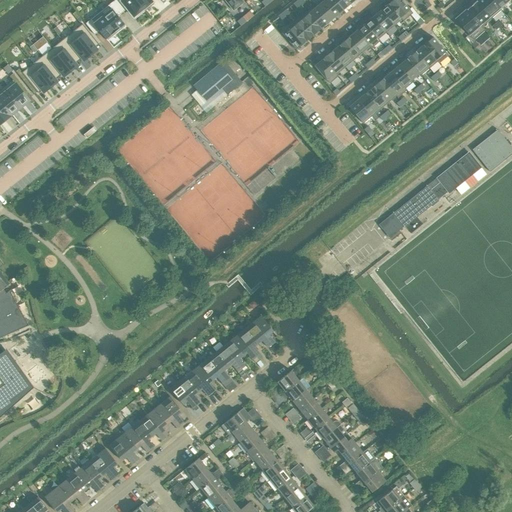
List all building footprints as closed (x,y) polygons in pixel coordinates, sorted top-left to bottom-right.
[(114,0),(113,1),(123,12),(127,9),(135,19),(145,11),(143,9),(135,0),(114,0)] [(135,0),(143,9),(145,11),(154,4),(150,0),(135,0)] [(224,0),(233,11),(240,6),(244,2),(241,0),(224,0)] [(320,0),(314,6),(330,24),(337,18),(323,1),(322,0),(320,0)] [(324,0),(323,1),(337,18),(344,12),(334,0),(324,0)] [(334,0),(344,12),(345,12),(352,6),(346,0),(334,0)] [(401,0),(392,0),(389,3),(402,19),(402,20),(403,21),(413,13),(401,0)] [(477,0),(477,1),(492,18),(495,15),(501,10),(499,8),(499,9),(491,0),(477,0)] [(491,0),(499,9),(499,8),(500,8),(509,0),(491,0)] [(113,1),(99,12),(117,34),(126,26),(118,16),(123,12),(113,1)] [(476,1),(467,9),(482,27),(482,26),(490,20),(491,19),(492,18),(477,1),(476,1)] [(402,19),(389,3),(381,10),(394,26),(402,20),(402,19)] [(314,6),(307,12),(322,31),(330,24),(314,6)] [(467,9),(455,19),(473,40),(485,30),(482,26),(482,27),(467,9)] [(373,17),(386,33),(394,26),(381,10),(373,17)] [(99,12),(85,24),(95,35),(99,31),(108,41),(117,34),(99,12)] [(307,12),(299,18),(315,37),(322,31),(307,12)] [(242,17),(237,21),(241,26),(246,21),(242,17)] [(378,39),(386,33),(373,17),(364,24),(378,40),(378,39)] [(299,18),(292,25),(308,43),(315,37),(299,18)] [(72,32),(90,55),(97,50),(95,48),(99,45),(82,24),(72,32)] [(378,40),(364,24),(357,30),(370,47),(371,49),(380,41),(378,39),(378,40)] [(284,31),(282,33),(298,51),(308,43),(292,25),(284,31)] [(348,38),(362,54),(370,47),(357,30),(348,38)] [(90,55),(72,32),(62,40),(79,61),(82,59),(83,60),(90,55)] [(424,44),(424,45),(438,61),(437,62),(439,64),(448,56),(433,37),(424,44)] [(340,45),(353,61),(362,54),(348,38),(340,45)] [(75,64),(79,61),(62,40),(52,48),(70,71),(77,66),(75,64)] [(331,52),(345,68),(353,61),(340,45),(331,52)] [(416,51),(415,51),(417,54),(429,68),(430,68),(437,62),(438,61),(424,45),(416,51)] [(70,71),(52,48),(42,56),(59,77),(62,74),(64,76),(70,71)] [(408,58),(407,58),(416,69),(419,73),(419,74),(421,76),(429,68),(417,54),(415,51),(408,58)] [(337,75),(345,68),(331,52),(323,59),(337,75)] [(59,77),(42,56),(32,64),(50,87),(57,82),(55,80),(59,77)] [(399,65),(412,80),(419,74),(419,73),(416,69),(407,58),(399,65)] [(338,76),(337,75),(323,59),(315,66),(330,83),(338,76)] [(50,87),(32,64),(22,72),(19,68),(16,71),(20,76),(22,73),(26,78),(30,83),(33,87),(37,92),(38,93),(42,90),(44,92),(50,87)] [(197,89),(206,101),(222,88),(226,94),(240,83),(225,64),(222,66),(221,65),(219,67),(218,65),(193,85),(197,89)] [(399,65),(391,72),(405,89),(405,88),(413,82),(412,80),(399,65)] [(391,72),(382,79),(396,96),(398,98),(407,90),(405,88),(405,89),(391,72)] [(12,80),(4,87),(20,108),(22,107),(29,100),(28,99),(25,94),(21,90),(17,85),(14,80),(17,78),(13,73),(9,76),(12,80)] [(382,79),(374,86),(388,103),(396,96),(382,79)] [(374,86),(366,93),(380,110),(388,103),(374,86)] [(4,87),(0,89),(0,100),(11,115),(19,109),(22,114),(25,111),(22,107),(20,108),(4,87)] [(213,105),(226,94),(222,88),(206,101),(197,89),(190,94),(195,100),(199,104),(205,111),(213,105)] [(366,93),(357,100),(371,117),(380,110),(366,93)] [(0,100),(0,115),(4,121),(11,115),(0,100)] [(357,100),(349,107),(363,124),(371,117),(357,100)] [(87,139),(96,131),(93,128),(84,135),(87,138),(87,139)] [(511,154),(511,148),(497,130),(472,150),(490,172),(511,154)] [(469,152),(437,178),(427,186),(393,213),(378,225),(389,238),(399,231),(399,230),(403,226),(404,227),(448,192),(448,193),(480,167),(469,152)] [(0,289),(3,289),(9,284),(0,272),(0,266),(3,264),(1,261),(0,259),(0,289)] [(6,293),(3,289),(0,289),(0,412),(7,407),(31,387),(0,347),(0,337),(27,326),(28,326),(9,290),(6,293)] [(253,322),(271,345),(275,342),(269,335),(273,331),(261,316),(253,322)] [(245,328),(258,344),(262,340),(267,348),(271,345),(253,322),(245,328)] [(237,334),(240,337),(256,357),(260,354),(254,347),(258,344),(245,328),(237,334)] [(240,337),(237,334),(230,340),(240,352),(242,356),(247,352),(252,360),(256,357),(240,337)] [(240,352),(230,340),(223,346),(241,369),(244,366),(238,359),(242,356),(240,352)] [(241,369),(223,346),(215,352),(227,368),(231,365),(237,372),(241,369)] [(227,368),(215,352),(208,358),(226,381),(229,378),(224,371),(227,368)] [(200,364),(212,380),(216,377),(222,384),(226,381),(208,358),(200,364)] [(193,370),(211,393),(214,390),(209,383),(212,380),(200,364),(193,370)] [(185,377),(197,392),(201,389),(207,396),(211,393),(193,370),(185,377)] [(291,371),(277,382),(285,392),(299,381),(291,371)] [(178,383),(196,405),(199,402),(196,398),(197,397),(194,394),(197,392),(185,377),(178,383)] [(299,381),(285,392),(287,394),(293,401),(306,390),(309,388),(310,387),(303,377),(299,381)] [(196,405),(178,383),(170,389),(182,404),(186,402),(188,405),(189,404),(195,411),(198,409),(196,405)] [(306,390),(293,401),(300,410),(314,399),(306,390)] [(162,403),(180,426),(184,423),(178,415),(182,412),(170,396),(162,403)] [(345,406),(350,401),(347,397),(342,402),(345,406)] [(314,399),(300,410),(308,420),(321,409),(314,399)] [(154,409),(167,424),(171,421),(176,429),(180,426),(162,403),(154,409)] [(224,423),(221,426),(229,435),(232,432),(240,426),(245,421),(251,417),(243,408),(238,412),(224,423)] [(147,415),(165,438),(169,435),(163,427),(167,424),(154,409),(147,415)] [(321,409),(308,420),(315,429),(329,418),(321,409)] [(139,421),(152,436),(156,433),(162,441),(165,438),(147,415),(139,421)] [(329,418),(315,429),(323,438),(340,424),(341,424),(341,423),(340,422),(339,422),(338,421),(337,421),(336,421),(335,421),(334,421),(333,422),(332,422),(329,418)] [(132,427),(150,450),(154,447),(148,440),(152,436),(139,421),(132,427)] [(240,426),(232,432),(232,433),(240,442),(253,431),(245,421),(240,426)] [(340,424),(323,438),(330,448),(348,434),(340,424)] [(124,433),(137,448),(141,445),(147,453),(150,450),(132,427),(124,433)] [(253,431),(240,442),(248,451),(261,440),(253,431)] [(117,439),(135,462),(139,459),(133,452),(137,448),(124,433),(117,439)] [(348,434),(330,448),(334,453),(337,451),(340,455),(341,454),(355,443),(351,438),(348,434)] [(135,462),(117,439),(109,445),(121,461),(125,458),(128,462),(129,461),(132,465),(135,462)] [(261,440),(248,451),(255,461),(268,450),(261,440)] [(345,462),(339,466),(342,470),(363,453),(355,443),(341,454),(349,464),(347,465),(345,462)] [(97,455),(116,478),(119,475),(113,467),(117,464),(105,449),(97,455)] [(268,450),(255,461),(262,470),(276,459),(268,450)] [(209,458),(205,453),(200,457),(204,462),(209,458)] [(363,453),(342,470),(344,473),(346,474),(353,468),(357,473),(370,462),(363,453)] [(116,478),(97,455),(90,461),(102,476),(105,474),(108,478),(109,477),(112,481),(116,478)] [(193,479),(206,468),(198,458),(185,469),(193,479)] [(359,481),(354,485),(357,488),(364,482),(378,471),(382,468),(375,458),(370,462),(357,473),(355,474),(359,479),(359,481)] [(276,459),(262,470),(270,479),(283,468),(276,459)] [(101,490),(104,487),(101,483),(102,482),(99,479),(102,476),(90,461),(82,467),(101,490)] [(75,473),(87,488),(91,485),(97,493),(101,490),(82,467),(75,473)] [(206,468),(193,479),(200,488),(214,478),(206,468)] [(283,468),(270,479),(277,489),(291,478),(283,468)] [(364,482),(357,488),(359,491),(367,485),(372,492),(386,481),(378,471),(364,482)] [(67,479),(86,502),(89,499),(83,492),(87,488),(75,473),(67,479)] [(214,478),(200,488),(208,498),(222,487),(214,478)] [(291,478),(277,489),(285,498),(299,487),(291,478)] [(60,485),(72,500),(76,497),(82,505),(86,502),(67,479),(60,485)] [(52,491),(69,511),(73,511),(74,511),(68,504),(72,500),(60,485),(52,491)] [(230,495),(235,491),(232,486),(227,490),(230,495)] [(378,500),(376,502),(380,507),(379,508),(380,510),(377,511),(383,511),(386,510),(404,496),(396,486),(392,489),(378,500)] [(222,487),(208,498),(215,507),(229,496),(222,487)] [(299,487),(285,498),(293,507),(306,496),(299,487)] [(69,511),(52,491),(44,497),(56,511),(57,511),(61,509),(63,511),(69,511)] [(219,511),(227,511),(236,505),(229,496),(215,507),(219,511)] [(306,496),(293,507),(296,511),(306,511),(314,506),(306,496)] [(386,510),(383,511),(402,511),(407,508),(411,505),(404,496),(386,510)] [(49,511),(38,497),(30,504),(36,511),(49,511)] [(182,509),(185,507),(187,505),(184,500),(178,505),(180,508),(182,509)] [(247,511),(253,507),(249,502),(240,510),(236,505),(227,511),(247,511)] [(132,511),(152,511),(153,511),(149,506),(147,508),(143,503),(132,511)]
